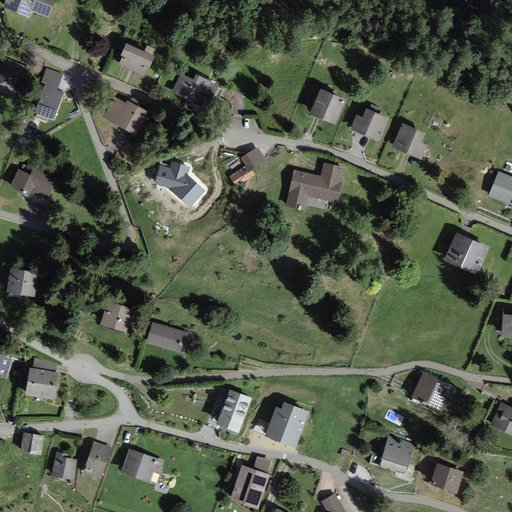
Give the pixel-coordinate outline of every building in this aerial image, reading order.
[(51,0),(5,0),(4,5),(27,13),(30,6),(46,13),(51,0)] [(128,42),(118,61),(143,73),(152,54),(128,42)] [(26,67),(3,56),(0,61),(0,88),(14,95),(26,67)] [(62,74),(42,67),(38,79),(45,81),(39,99),(58,106),(63,90),(57,88),(62,74)] [(193,78),(181,72),(171,92),(204,108),(217,82),(196,72),(193,78)] [(310,112),(336,123),(346,98),(320,87),(310,112)] [(114,96),(104,113),(136,132),(148,111),(126,97),(123,101),(114,96)] [(350,128),(380,141),(390,117),(366,107),(363,116),(356,113),(350,128)] [(401,121),(391,144),(422,158),(428,144),(420,141),(425,131),(401,121)] [(257,146),(241,157),(246,164),(229,175),(236,186),(255,174),(252,169),(267,160),(257,146)] [(173,167),(169,182),(186,187),(201,202),(217,190),(203,175),(199,174),(200,168),(187,165),(185,170),(173,167)] [(338,177),(310,171),(303,203),(319,206),(322,194),(351,200),(359,169),(341,165),(338,177)] [(31,167),(21,187),(54,203),(66,178),(43,167),(41,172),(31,167)] [(511,177),(497,172),(488,195),(511,203),(511,177)] [(455,230),(443,259),(477,272),(489,246),(455,230)] [(38,271),(9,266),(5,290),(34,295),(38,271)] [(108,299),(101,322),(127,331),(135,307),(108,299)] [(511,312),(503,312),(501,335),(511,336),(511,312)] [(152,321),(146,342),(184,353),(190,333),(152,321)] [(0,356),(0,375),(4,377),(10,360),(0,356)] [(30,369),(26,391),(53,396),(57,374),(30,369)] [(423,370),(411,395),(440,409),(451,386),(435,379),(437,376),(423,370)] [(216,421),(238,430),(251,396),(229,387),(216,421)] [(281,406),(276,404),(265,433),(296,445),(310,409),(283,399),(281,406)] [(511,405),(504,401),(494,423),(511,431),(511,405)] [(40,453),(43,434),(23,431),(20,450),(40,453)] [(416,444),(389,436),(382,457),(409,465),(416,444)] [(94,440),(83,471),(101,478),(112,447),(94,440)] [(164,460),(128,447),(120,472),(155,484),(164,460)] [(55,451),(51,475),(72,479),(76,458),(66,457),(67,453),(55,451)] [(436,462),(430,482),(457,491),(464,471),(436,462)] [(271,475),(245,468),(236,501),(261,508),(271,475)] [(331,511),(342,506),(335,493),(321,501),(328,511),(331,511)]
